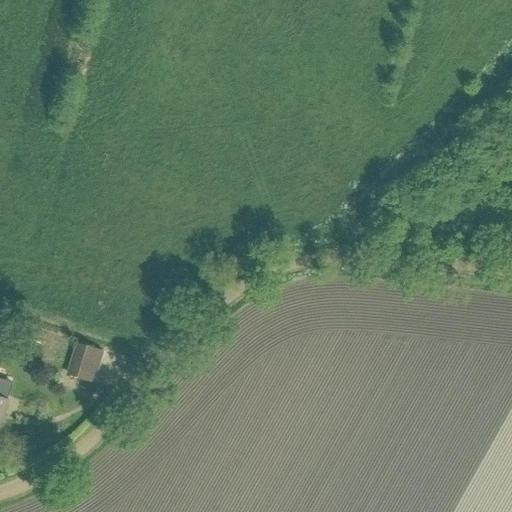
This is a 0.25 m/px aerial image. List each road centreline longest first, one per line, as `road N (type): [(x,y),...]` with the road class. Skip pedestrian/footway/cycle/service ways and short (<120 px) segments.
road 1 (unclassified): [(0,493),(84,446),(211,310),(256,279),(345,253),(511,268)]
road 2 (track): [(326,256),(355,204),(431,149),(511,55)]
